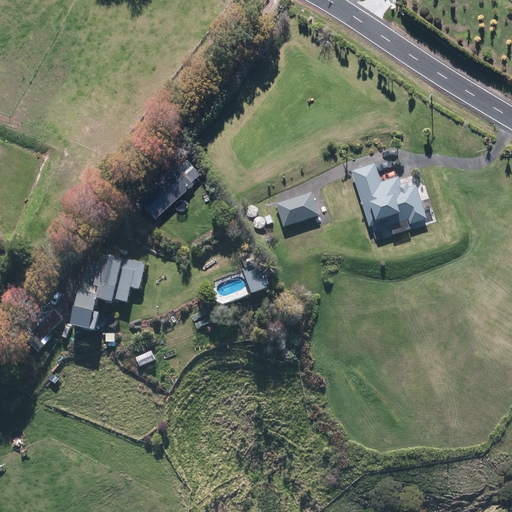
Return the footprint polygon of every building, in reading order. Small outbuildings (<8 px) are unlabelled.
[(140,200),(157,218),(195,184),(179,165),(140,200)] [(376,165),(353,173),(371,229),(379,226),(379,224),(384,222),(387,228),(409,221),(411,226),(428,221),(417,186),(409,188),(408,183),(401,185),(399,177),(382,182),(376,165)] [(313,194),(277,205),(285,228),(321,216),(313,194)] [(261,255),(244,260),(254,296),(271,291),(261,255)] [(73,328),(93,332),(100,301),(115,305),(116,301),(129,304),(132,289),(141,291),(147,265),(123,260),(104,256),(97,289),(102,290),(100,296),(82,292),(73,328)] [(64,321),(50,306),(21,333),(35,348),(39,352),(53,339),(49,335),(64,321)] [(288,333),(278,333),(277,351),(287,352),(288,333)] [(115,343),(116,335),(107,335),(107,343),(115,343)]
